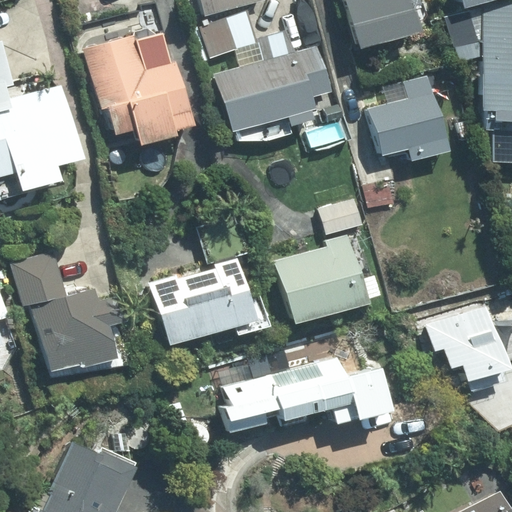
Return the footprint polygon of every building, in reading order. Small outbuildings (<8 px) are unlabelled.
[(193,0),(199,17),(258,0),(193,0)] [(419,2),(418,0),(341,0),(356,48),(418,29),(410,5),(419,2)] [(493,110),(492,120),(511,120),(511,3),(481,3),(480,110),(493,110)] [(310,95),(329,89),(315,47),(289,56),(281,31),(255,40),(245,11),(203,25),(213,54),(256,40),(262,60),(212,77),(230,133),(284,116),(288,126),(312,118),(309,109),(314,108),(310,95)] [(81,50),(100,109),(105,107),(113,135),(132,128),(137,145),(173,134),(171,130),(191,124),(163,31),(133,40),(131,34),(81,50)] [(0,174),(12,171),(18,192),(58,180),(54,167),(81,159),(58,86),(7,101),(3,87),(12,84),(0,46),(0,174)] [(406,99),(367,110),(381,156),(405,148),(409,161),(447,150),(425,77),(402,84),(406,99)] [(332,112),(317,116),(320,127),(334,123),(332,112)] [(467,120),(454,123),(458,142),(471,139),(467,120)] [(353,199),(315,211),(323,235),(361,224),(353,199)] [(233,212),(195,223),(207,265),(246,253),(233,212)] [(326,245),(272,262),(292,324),(366,301),(366,298),(378,295),(374,281),(361,285),(345,235),(324,241),(326,245)] [(105,325),(122,321),(115,297),(96,302),(93,289),(63,297),(51,252),(9,264),(20,306),(28,304),(47,372),(75,364),(75,367),(113,357),(105,325)] [(146,284),(165,346),(254,319),(234,257),(213,264),(213,267),(177,279),(176,275),(146,284)] [(485,306),(424,325),(433,351),(441,349),(447,369),(459,365),(464,382),(466,381),(469,391),(503,381),(500,370),(508,368),(506,361),(511,358),(511,324),(493,330),(485,306)] [(294,383),(302,415),(327,408),(332,425),(383,413),(373,370),(363,372),(358,354),(316,365),(319,377),(294,383)] [(302,415),(294,383),(271,389),(267,376),(221,387),(226,406),(221,407),(228,433),(263,424),(261,419),(274,415),(277,427),(304,420),(302,415)] [(110,511),(132,466),(72,438),(46,495),(41,492),(33,510),(31,509),(29,511),(110,511)] [(420,511),(509,511),(499,491),(458,511),(422,511),(420,511)]
